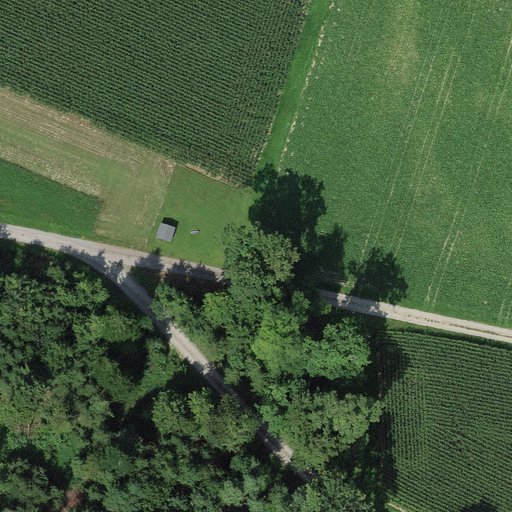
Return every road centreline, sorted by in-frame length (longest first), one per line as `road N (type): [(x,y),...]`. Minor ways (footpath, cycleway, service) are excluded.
road 1 (track): [(511,337),(0,237)]
road 2 (track): [(100,256),(284,454),(364,511)]
